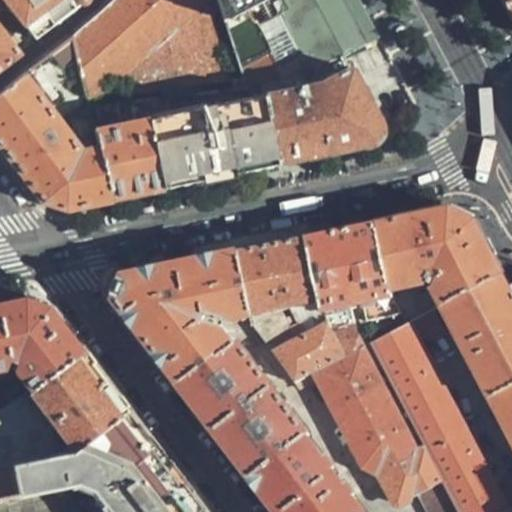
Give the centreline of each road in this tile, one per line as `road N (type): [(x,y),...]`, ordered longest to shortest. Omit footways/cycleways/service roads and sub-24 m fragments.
road 1 (residential): [(42,252),(448,164),(471,152)]
road 2 (residential): [(238,511),(42,252)]
